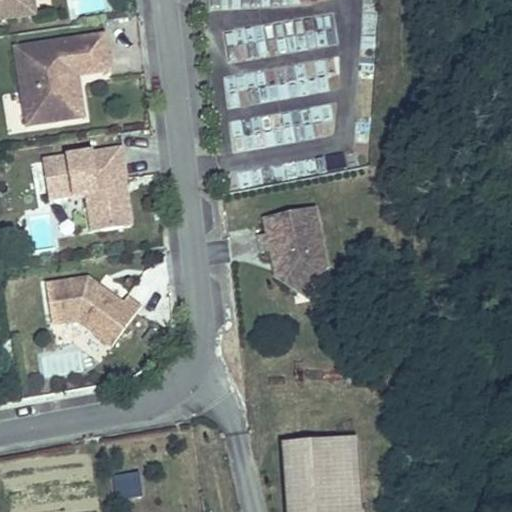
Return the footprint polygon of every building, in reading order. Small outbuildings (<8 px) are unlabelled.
[(0,0),(0,15),(1,21),(30,16),(26,0),(0,0)] [(26,0),(30,16),(36,15),(33,0),(26,0)] [(111,73),(106,36),(16,50),(28,128),(86,120),(82,96),(75,97),(71,79),(79,77),(111,73)] [(82,96),(79,77),(71,79),(75,97),(82,96)] [(124,196),(122,181),(127,181),(129,180),(124,150),(44,161),(50,201),(88,196),(94,234),(133,228),(129,200),(124,196)] [(327,274),(316,215),(266,225),(269,241),(260,242),(264,259),(273,258),(284,256),(287,271),(278,284),(294,295),(316,291),(327,274)] [(284,256),(273,258),(278,284),(287,271),(284,256)] [(99,292),(89,284),(47,290),(53,330),(78,326),(110,350),(139,312),(128,304),(123,310),(105,296),(102,300),(96,296),(99,292)] [(316,291),(294,295),(307,304),(316,291)] [(102,300),(105,296),(99,292),(96,296),(102,300)] [(283,511),(304,511),(304,457),(283,457),(283,511)] [(304,511),(363,511),(365,458),(304,457),(304,511)] [(141,476),(117,478),(119,500),(142,498),(141,476)]
